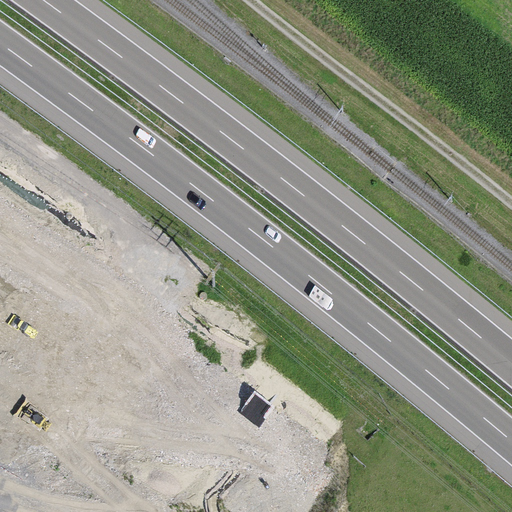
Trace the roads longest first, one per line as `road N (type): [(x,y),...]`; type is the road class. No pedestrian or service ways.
road 1 (motorway): [(0,44),(511,442)]
road 2 (motorway): [(511,362),(44,0)]
road 3 (track): [(511,201),(253,0)]
